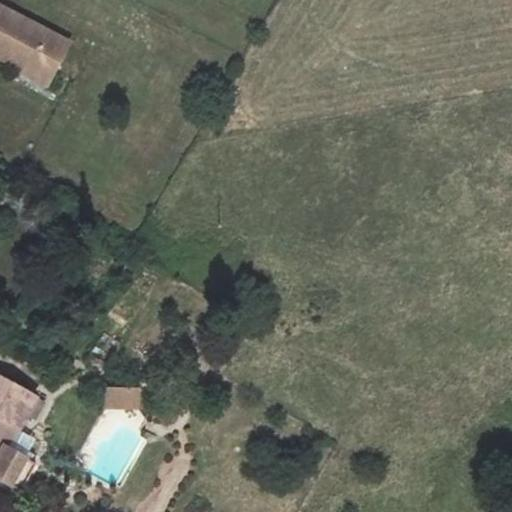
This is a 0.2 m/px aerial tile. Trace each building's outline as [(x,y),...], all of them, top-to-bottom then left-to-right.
[(0,54),(22,67),(22,69),(44,81),(64,43),(0,8),(0,54)] [(9,95),(1,108),(19,119),(27,106),(9,95)] [(0,442),(10,425),(14,428),(33,395),(0,376),(0,442)] [(106,389),(106,409),(139,409),(139,389),(106,389)] [(5,446),(0,454),(0,479),(14,487),(30,460),(5,446)]
